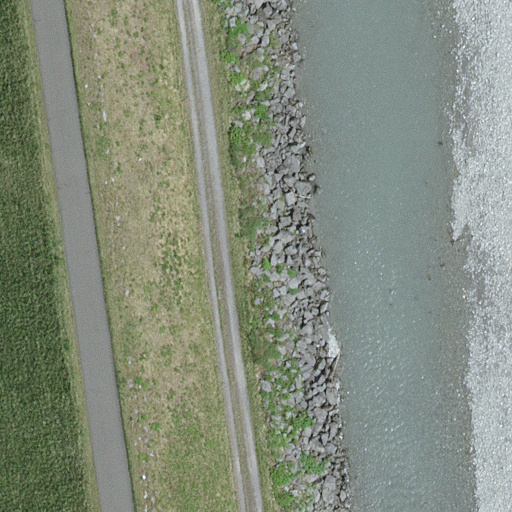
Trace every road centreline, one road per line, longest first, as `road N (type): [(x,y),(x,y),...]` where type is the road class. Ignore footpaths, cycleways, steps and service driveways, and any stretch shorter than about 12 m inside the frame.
road 1 (track): [(262,511),(185,0)]
road 2 (track): [(46,0),(117,511)]
